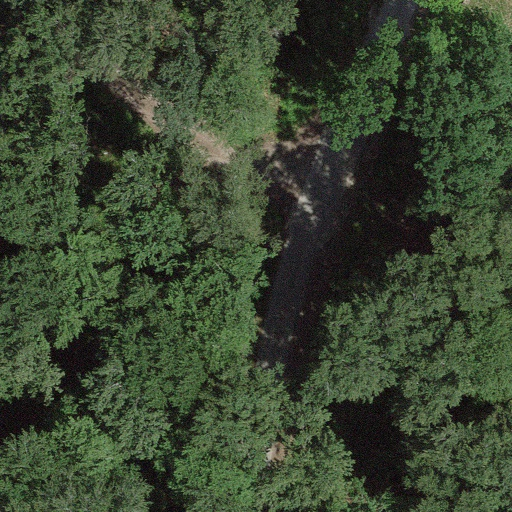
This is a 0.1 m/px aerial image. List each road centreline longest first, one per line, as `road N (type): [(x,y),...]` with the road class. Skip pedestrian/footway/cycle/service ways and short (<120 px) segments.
road 1 (unclassified): [(422,0),(335,219),(257,511)]
road 2 (track): [(335,219),(152,82),(23,0)]
